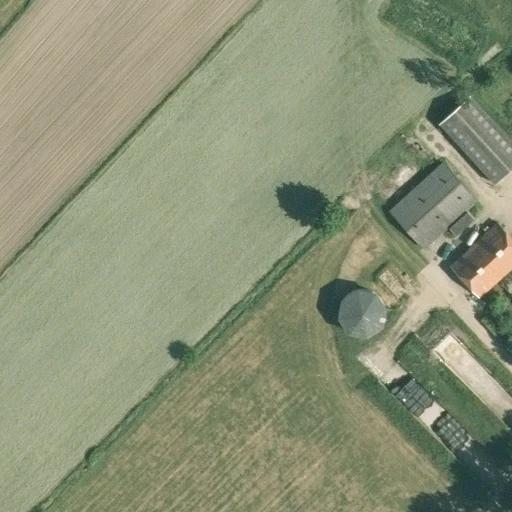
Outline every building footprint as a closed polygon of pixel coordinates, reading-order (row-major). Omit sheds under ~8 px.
[(494,184),(511,167),(511,139),(470,94),(438,123),(494,184)] [(423,247),(477,199),(444,163),(390,211),(423,247)] [(479,297),(511,266),(511,237),(498,222),(451,266),(479,297)] [(361,335),(363,335),(366,334),(368,334),(370,333),(372,332),(375,331),(376,329),(378,328),(380,326),(381,324),(382,322),(383,320),(384,317),(385,315),(385,313),(385,310),(384,308),(384,305),(383,303),(382,301),(381,299),(380,297),(378,295),(376,294),(374,292),(372,291),(370,290),(368,289),(365,289),(363,289),(360,289),(358,289),(356,289),(353,290),(351,291),(349,292),(347,294),(345,296),(344,297),(342,299),(341,301),(340,304),(339,306),(339,308),(339,311),(339,313),(339,315),(340,318),(340,320),(341,322),(343,324),(344,326),(346,328),(347,330),(349,331),(352,332),(354,333),(356,334),(358,334),(361,335)] [(381,343),(369,360),(378,367),(390,349),(381,343)] [(477,434),(464,444),(490,480),(504,470),(477,434)]
